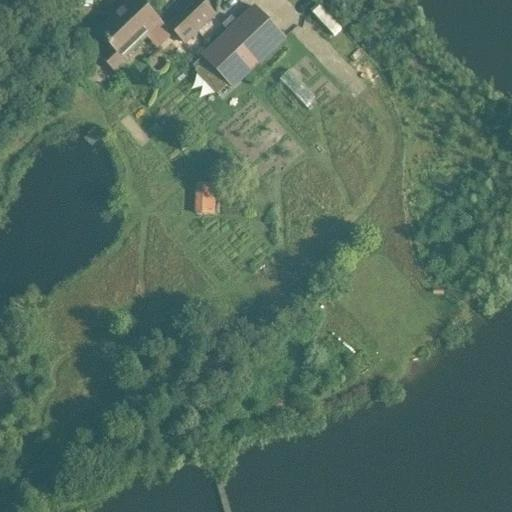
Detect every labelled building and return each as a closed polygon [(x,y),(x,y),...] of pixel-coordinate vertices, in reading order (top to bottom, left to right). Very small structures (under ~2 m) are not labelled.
[(124,60),(161,25),(136,0),(131,0),(98,33),(110,47),(98,58),(116,76),(128,64),(124,60)] [(194,37),(215,16),(199,0),(191,0),(167,24),(176,34),(186,44),(194,37)] [(244,79),(286,39),(256,7),(239,24),(232,17),(223,25),(229,32),(203,58),(210,65),(208,67),(223,84),(225,82),(227,83),(238,73),(244,79)] [(125,99),(100,123),(160,187),(186,163),(125,99)] [(217,214),(217,182),(197,181),(196,213),(217,214)] [(273,307),(249,327),(256,335),(280,316),(273,307)]
